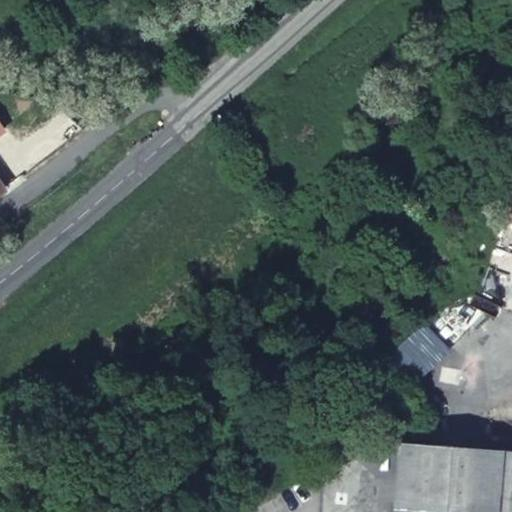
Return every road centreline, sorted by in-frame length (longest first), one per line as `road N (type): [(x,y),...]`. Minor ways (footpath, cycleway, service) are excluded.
road 1 (secondary): [(194,118),(0,280)]
road 2 (residential): [(194,118),(171,102),(141,105),(0,209)]
road 3 (secondary): [(332,0),(194,118)]
